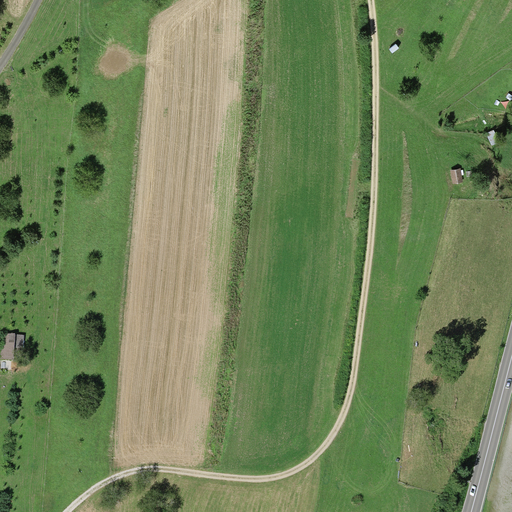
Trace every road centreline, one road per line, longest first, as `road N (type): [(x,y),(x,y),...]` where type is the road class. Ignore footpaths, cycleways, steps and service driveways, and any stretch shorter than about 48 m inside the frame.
road 1 (track): [(369,0),(375,130),(342,413),(309,460),(274,479),(136,471),(67,511)]
road 2 (primary): [(470,511),(511,351)]
